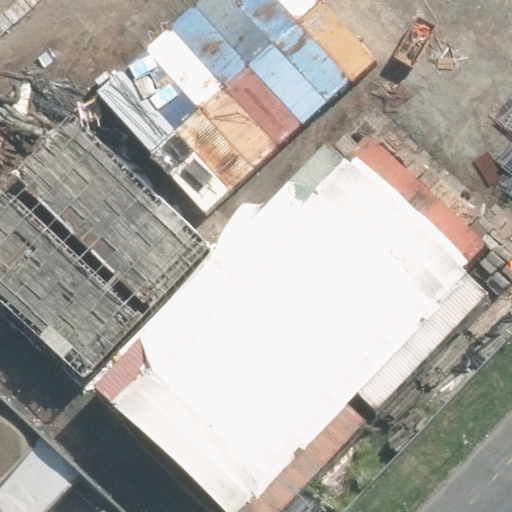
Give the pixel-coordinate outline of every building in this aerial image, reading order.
[(215,240),(78,108),(0,187),(0,289),(86,372),(215,240)] [(491,246),(377,138),(354,162),(469,270),(491,246)] [(330,139),(220,254),(245,278),(354,162),(330,139)] [(232,291),(123,406),(236,511),(239,511),(348,397),(360,385),(469,270),(354,162),(245,278),(232,291)] [(208,268),(98,383),(123,406),(232,291),(208,268)] [(469,270),(360,385),(382,406),(492,291),(469,270)] [(348,397),(239,511),(283,511),(372,420),(348,397)]
